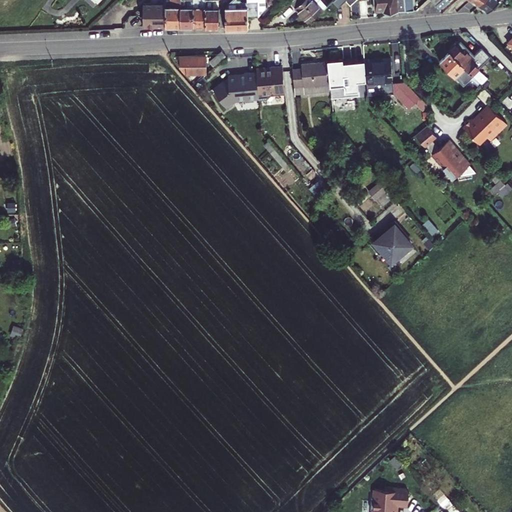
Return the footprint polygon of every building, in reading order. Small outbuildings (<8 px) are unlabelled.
[(171,0),(171,5),(165,5),(165,2),(164,2),(164,12),(158,12),(158,26),(181,26),(180,0),(171,0)] [(180,0),(181,26),(193,26),(193,0),(180,0)] [(193,0),(193,26),(205,26),(205,0),(193,0)] [(205,0),(205,26),(225,26),(225,7),(218,7),(217,0),(205,0)] [(225,7),(225,26),(225,28),(247,27),(247,15),(257,15),(257,7),(264,7),(263,0),(246,0),(246,1),(242,1),(240,0),(230,0),(225,5),(225,7)] [(291,0),(290,1),(307,21),(321,8),(313,0),(291,0)] [(374,0),(375,10),(384,9),(388,8),(388,11),(413,9),(411,0),(374,0)] [(440,0),(435,5),(438,9),(449,0),(448,0),(440,0)] [(487,11),(499,0),(483,0),(478,5),(487,11)] [(164,12),(164,2),(142,2),(143,26),(158,26),(158,12),(164,12)] [(459,42),(457,45),(463,51),(465,49),(459,42)] [(472,56),(465,49),(463,51),(457,45),(450,51),(471,73),(478,80),(484,75),(475,65),(480,60),(474,54),(472,56)] [(209,60),(213,65),(220,59),(224,55),(220,50),(209,60)] [(450,51),(440,61),(461,82),(471,73),(450,51)] [(179,56),(179,61),(178,62),(188,73),(204,73),(206,71),(205,56),(179,56)] [(328,57),(328,59),(330,90),(331,95),(359,93),(358,81),(356,60),(356,58),(343,59),(343,56),(328,57)] [(366,80),(367,95),(393,92),(408,107),(415,101),(423,109),(428,105),(405,81),(392,82),(390,57),(364,60),(366,80)] [(294,93),(330,90),(328,59),(300,61),(301,67),(292,68),(294,93)] [(356,60),(358,81),(366,80),(364,60),(356,60)] [(271,68),(255,70),(256,73),(258,99),(266,99),(271,93),(273,93),(273,95),(284,94),(282,66),(270,67),(271,68)] [(252,100),(258,99),(256,73),(243,75),(244,78),(236,78),(236,75),(227,75),(227,78),(226,78),(211,88),(224,109),(231,104),(231,103),(233,101),(243,100),(243,102),(252,101),(252,100)] [(486,88),(478,96),(486,104),(494,96),(486,88)] [(506,123),(488,104),(473,119),(471,117),(461,126),(477,142),(485,135),(489,139),(506,123)] [(436,136),(426,125),(415,135),(425,146),(426,145),(432,153),(431,154),(453,178),(459,172),(461,174),(475,170),(461,153),(458,156),(446,142),(445,142),(441,145),(434,138),(436,136)] [(446,142),(458,156),(461,153),(449,139),(446,142)] [(289,164),(268,140),(263,144),(284,168),(289,164)] [(311,178),(316,173),(312,168),(306,174),(309,178),(310,177),(311,178)] [(477,199),(482,204),(492,195),(504,185),(499,179),(495,182),(477,199)] [(381,180),(369,190),(375,198),(379,195),(385,203),(394,195),(381,180)] [(375,198),(382,206),(385,203),(379,195),(375,198)] [(405,232),(395,219),(383,229),(385,232),(380,236),(379,235),(370,243),(379,254),(382,251),(391,261),(409,246),(403,238),(405,236),(403,234),(405,232)] [(346,238),(337,246),(341,251),(350,243),(346,238)] [(423,242),(429,249),(434,245),(428,238),(423,242)] [(384,486),(384,489),(374,488),(373,497),(371,497),(370,508),(373,509),(373,511),(394,511),(395,510),(394,510),(394,502),(407,504),(408,491),(405,487),(384,486)]
